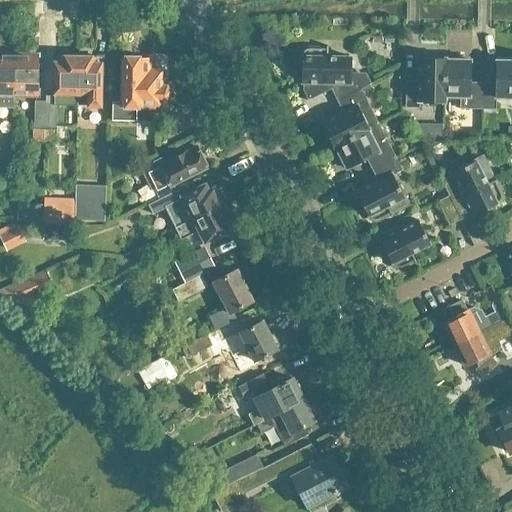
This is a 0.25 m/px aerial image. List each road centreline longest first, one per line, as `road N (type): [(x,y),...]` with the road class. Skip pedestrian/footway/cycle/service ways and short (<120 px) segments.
road 1 (residential): [(353,320),(195,0)]
road 2 (residential): [(453,511),(353,320)]
road 3 (residential): [(353,320),(511,236)]
